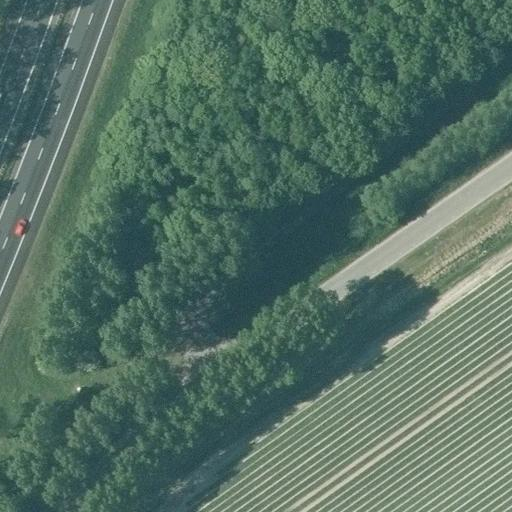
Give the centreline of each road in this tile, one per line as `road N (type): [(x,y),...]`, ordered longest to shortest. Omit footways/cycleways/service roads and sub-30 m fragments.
road 1 (tertiary): [(64,511),(217,360),(511,161)]
road 2 (motorway): [(0,252),(98,0)]
